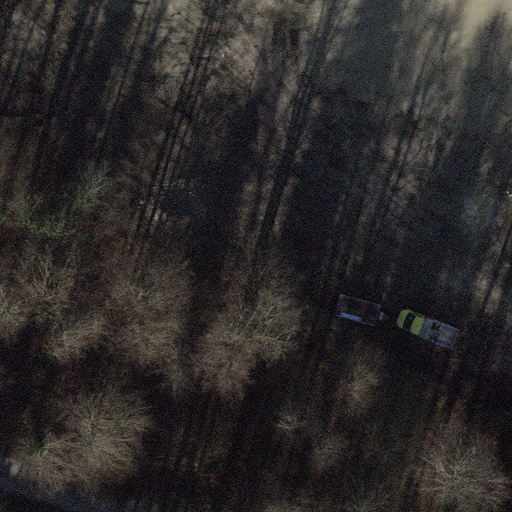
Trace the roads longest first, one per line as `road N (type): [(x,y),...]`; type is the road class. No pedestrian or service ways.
road 1 (track): [(95,107),(511,326)]
road 2 (residential): [(0,473),(116,511)]
